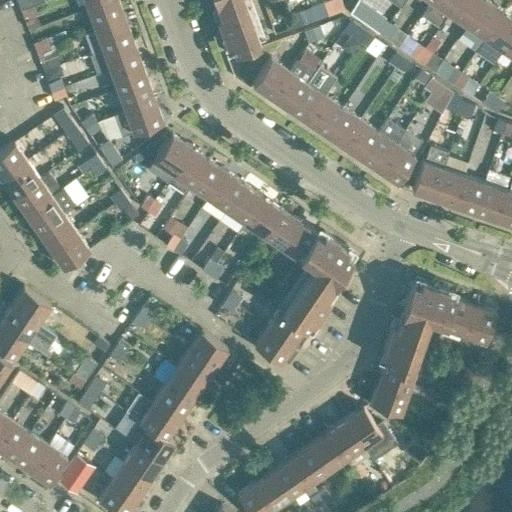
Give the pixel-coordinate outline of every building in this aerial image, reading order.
[(125,15),(119,0),(101,0),(87,5),(95,26),(125,15)] [(246,0),(216,0),(220,11),(216,13),(226,40),(231,39),(234,46),(260,37),(246,0)] [(336,9),(332,0),(323,0),(328,12),(336,9)] [(341,0),(332,0),(336,9),(344,6),(341,0)] [(434,0),(449,10),(455,0),(434,0)] [(467,22),(481,0),(455,0),(449,10),(467,22)] [(475,49),(503,8),(490,0),(481,0),(467,22),(457,37),(475,49)] [(35,10),(33,2),(21,6),(24,15),(35,10)] [(502,47),(511,32),(511,14),(503,8),(475,49),(493,61),(502,47)] [(299,9),(291,12),(295,24),(303,21),(299,9)] [(295,24),(291,12),(283,15),(287,27),(295,24)] [(125,15),(95,26),(85,29),(92,50),(102,46),(132,35),(125,15)] [(382,31),(389,21),(382,16),(375,27),(382,31)] [(396,26),(389,21),(382,31),(389,36),(396,26)] [(323,33),(319,22),(311,25),(315,36),(323,33)] [(360,40),(367,29),(360,24),(353,35),(360,40)] [(315,36),(311,25),(303,27),(307,39),(315,36)] [(366,44),(374,34),(367,29),(360,40),(366,44)] [(59,30),(45,35),(33,40),(36,48),(48,43),(62,38),(59,30)] [(511,53),(511,32),(502,47),(511,53)] [(139,55),(132,35),(102,46),(109,66),(139,55)] [(418,56),(425,45),(418,40),(411,51),(418,56)] [(51,52),(48,43),(36,48),(39,56),(51,52)] [(432,50),(425,45),(418,56),(425,61),(432,50)] [(395,64),(402,53),(395,48),(388,59),(395,64)] [(402,68),(409,58),(410,58),(402,53),(395,64),(402,68)] [(270,93),(288,66),(270,54),(252,81),(270,93)] [(147,76),(139,55),(109,66),(117,87),(147,76)] [(296,56),(288,66),(270,93),(288,105),(306,79),(313,68),(296,56)] [(453,80),(461,70),(453,65),(446,75),(453,80)] [(468,74),(461,70),(453,80),(461,85),(468,74)] [(325,71),(316,85),(306,79),(288,105),(306,117),(324,91),(334,77),(325,71)] [(431,88),(438,77),(431,73),(424,83),(431,88)] [(60,76),(48,80),(51,88),(62,84),(60,76)] [(154,96),(147,76),(117,87),(124,107),(154,96)] [(438,92),(445,82),(438,77),(431,88),(438,92)] [(65,92),(62,84),(51,88),(54,96),(65,92)] [(489,104),(496,93),(489,88),(482,99),(489,104)] [(324,130),(342,103),(324,91),(306,117),(324,130)] [(503,98),(496,93),(489,104),(496,109),(503,98)] [(154,96),(124,107),(114,111),(121,132),(132,128),(162,117),(154,96)] [(462,111),(467,99),(459,96),(454,107),(462,111)] [(470,114),(474,102),(467,99),(462,111),(470,114)] [(342,142),(360,115),(342,103),(324,130),(342,142)] [(86,125),(96,118),(91,111),(81,118),(86,125)] [(65,129),(75,122),(70,115),(60,122),(65,129)] [(360,154),(378,128),(360,115),(342,142),(360,154)] [(378,166),(396,140),(405,127),(387,115),(378,128),(360,154),(378,166)] [(501,130),(506,118),(498,115),(493,127),(501,130)] [(101,125),(96,118),(86,125),(90,132),(101,125)] [(509,133),(511,125),(511,120),(506,118),(501,130),(509,133)] [(80,129),(75,122),(65,129),(70,136),(80,129)] [(405,127),(396,140),(378,166),(396,179),(415,152),(413,151),(422,138),(405,127)] [(166,179),(190,143),(172,131),(148,166),(166,179)] [(27,156),(14,138),(0,147),(0,174),(0,175),(27,156)] [(429,142),(425,157),(422,156),(411,186),(433,194),(443,163),(449,148),(429,142)] [(184,191),(190,182),(208,155),(190,143),(166,179),(184,191)] [(90,165),(100,157),(95,150),(85,158),(90,165)] [(208,194),(227,168),(208,155),(190,182),(208,194)] [(39,174),(27,156),(0,175),(12,192),(39,174)] [(95,172),(105,165),(100,157),(90,165),(95,172)] [(453,201),(464,170),(443,163),(433,194),(453,201)] [(226,207),(245,180),(227,168),(208,194),(226,207)] [(473,208),(484,178),(464,170),(453,201),(473,208)] [(51,191),(39,174),(12,192),(25,210),(51,191)] [(494,215),(505,185),(484,178),(473,208),(494,215)] [(244,219),(263,192),(245,180),(226,207),(244,219)] [(62,184),(51,191),(25,210),(37,228),(64,209),(75,201),(62,184)] [(511,187),(505,185),(494,215),(511,221),(511,187)] [(120,186),(110,193),(115,200),(125,193),(120,186)] [(147,207),(154,197),(146,192),(139,202),(147,207)] [(262,231),(281,205),(263,192),(244,219),(262,231)] [(119,207),(130,200),(125,193),(115,200),(119,207)] [(161,201),(154,197),(147,207),(153,212),(161,201)] [(280,244),(299,217),(281,205),(262,231),(280,244)] [(76,227),(64,209),(37,228),(50,245),(76,227)] [(301,252),(317,229),(299,217),(280,244),(299,256),(301,252)] [(63,264),(89,245),(76,227),(50,245),(63,264)] [(321,232),(317,229),(301,252),(313,261),(283,306),(282,307),(305,322),(309,317),(313,319),(329,295),(326,292),(352,253),(345,249),(348,245),(323,228),(321,232)] [(173,246),(180,236),(173,231),(165,241),(173,246)] [(187,241),(180,236),(173,246),(180,251),(187,241)] [(208,271),(215,260),(208,255),(201,266),(208,271)] [(223,265),(215,260),(208,271),(215,276),(223,265)] [(255,279),(262,268),(254,263),(247,274),(255,279)] [(269,273),(262,268),(255,279),(262,284),(269,273)] [(445,319),(454,292),(448,290),(449,286),(421,276),(419,280),(412,278),(396,322),(392,321),(382,348),(386,350),(384,356),(411,366),(411,365),(429,313),(443,318),(445,319)] [(50,301),(37,292),(24,283),(11,301),(38,319),(50,301)] [(241,295),(231,288),(230,287),(225,294),(236,302),(241,295)] [(464,330),(474,299),(454,292),(445,319),(443,318),(442,322),(464,330)] [(236,302),(225,294),(221,302),(231,309),(236,302)] [(484,337),(495,307),(474,299),(464,330),(484,337)] [(38,319),(11,301),(0,317),(0,319),(26,337),(36,344),(48,326),(38,319)] [(152,310),(142,303),(137,310),(147,317),(152,310)] [(293,340),(305,322),(282,307),(283,306),(279,303),(266,322),(293,340)] [(147,317),(137,310),(132,317),(143,324),(147,317)] [(26,337),(0,319),(0,345),(10,352),(9,354),(12,356),(26,337)] [(280,358),(293,340),(266,322),(254,340),(280,358)] [(227,345),(200,326),(188,344),(215,363),(227,345)] [(109,340),(98,333),(93,341),(104,348),(109,340)] [(128,346),(117,339),(112,346),(123,353),(128,346)] [(215,363),(188,344),(176,362),(203,381),(215,363)] [(0,366),(9,354),(10,352),(0,345),(0,366)] [(123,353),(112,346),(108,353),(118,360),(123,353)] [(440,355),(432,352),(428,364),(436,367),(440,355)] [(408,388),(415,367),(415,366),(411,365),(411,366),(384,356),(377,377),(408,388)] [(203,381),(176,362),(164,380),(191,398),(203,381)] [(78,363),(73,370),(84,377),(89,370),(78,363)] [(470,379),(474,367),(466,364),(462,376),(470,379)] [(84,377),(73,370),(69,377),(79,384),(84,377)] [(104,380),(94,374),(94,373),(89,380),(100,388),(104,380)] [(30,390),(37,380),(30,375),(22,385),(30,390)] [(400,409),(408,388),(377,377),(370,398),(400,409)] [(44,385),(37,380),(30,390),(37,395),(44,385)] [(100,388),(89,380),(84,388),(95,395),(100,388)] [(191,398),(164,380),(152,398),(178,416),(191,398)] [(422,384),(419,392),(431,396),(434,388),(422,384)] [(138,389),(126,408),(139,416),(138,417),(147,423),(147,422),(167,434),(178,416),(152,398),(138,389)] [(428,404),(431,396),(419,392),(416,400),(428,404)] [(65,415),(73,404),(65,399),(58,410),(65,415)] [(363,402),(345,414),(364,441),(382,429),(363,402)] [(73,420),(80,410),(80,409),(73,404),(65,415),(73,420)] [(0,433),(12,416),(0,407),(0,433)] [(126,408),(114,425),(135,439),(162,457),(174,439),(167,434),(147,422),(147,423),(138,417),(139,416),(126,408)] [(364,441),(345,414),(327,427),(346,454),(364,441)] [(0,446),(12,455),(30,428),(12,416),(0,433),(0,446)] [(103,433),(92,426),(87,433),(98,441),(103,433)] [(346,454),(327,427),(309,439),(328,466),(346,454)] [(30,467),(48,441),(30,428),(12,455),(30,467)] [(98,441),(87,433),(82,440),(93,448),(98,441)] [(162,457),(135,439),(123,457),(150,475),(162,457)] [(328,466),(309,439),(291,452),(310,478),(328,466)] [(388,439),(380,443),(387,454),(395,450),(388,439)] [(66,453),(48,441),(30,467),(48,480),(66,453)] [(310,478),(291,452),(273,464),(292,491),(310,478)] [(77,453),(59,479),(76,491),(94,464),(77,453)] [(150,475),(123,457),(111,475),(138,493),(150,475)] [(359,459),(352,464),(359,474),(366,469),(359,459)] [(292,491),(273,464),(255,476),(274,503),(292,491)] [(359,474),(352,464),(345,468),(352,479),(359,474)] [(138,493),(111,475),(99,494),(125,511),(138,493)] [(260,511),(274,503),(255,476),(237,489),(253,511),(260,511)] [(324,483),(316,488),(324,499),(331,494),(324,483)] [(324,499),(316,488),(309,493),(316,504),(324,499)] [(236,511),(221,501),(213,511),(236,511)]
